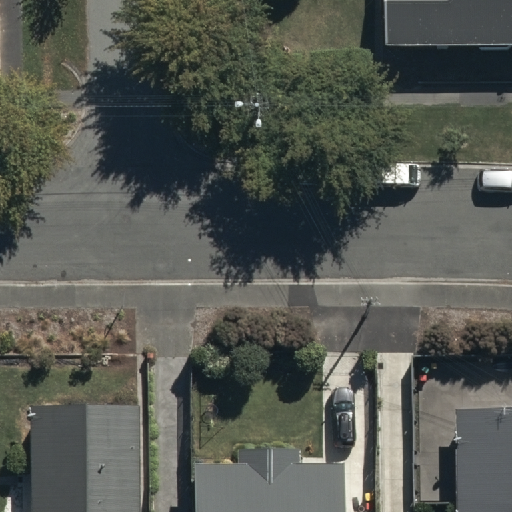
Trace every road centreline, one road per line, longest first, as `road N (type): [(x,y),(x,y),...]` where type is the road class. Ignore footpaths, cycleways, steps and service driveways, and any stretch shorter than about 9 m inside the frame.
road 1 (residential): [(124,231),(511,228)]
road 2 (residential): [(125,0),(124,231)]
road 3 (residential): [(0,228),(124,231)]
